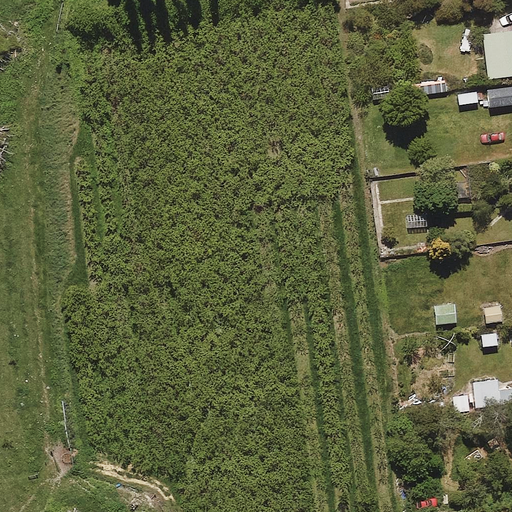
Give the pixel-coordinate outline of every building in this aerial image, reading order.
[(511,65),(510,22),(467,25),(471,71),(511,68),(511,65)] [(445,72),(397,75),(399,101),(447,98),(445,72)] [(503,329),(501,307),(492,307),(491,295),(475,296),(479,356),(497,355),(495,330),(503,329)] [(455,303),(435,304),(436,328),(456,328),(455,303)] [(493,376),(468,377),(470,414),(511,411),(511,392),(495,393),(493,376)]
